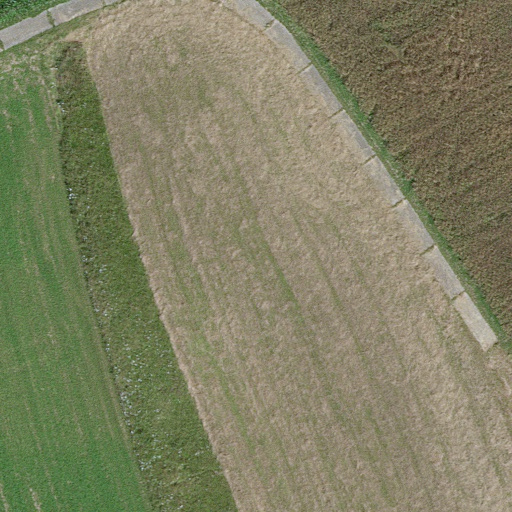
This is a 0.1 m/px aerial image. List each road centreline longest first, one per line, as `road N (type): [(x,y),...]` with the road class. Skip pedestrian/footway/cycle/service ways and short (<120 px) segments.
road 1 (track): [(226,0),(261,22),(303,66),(498,349)]
road 2 (track): [(0,53),(123,0)]
